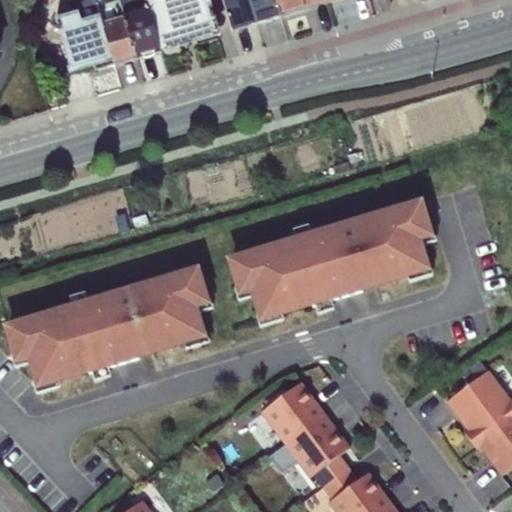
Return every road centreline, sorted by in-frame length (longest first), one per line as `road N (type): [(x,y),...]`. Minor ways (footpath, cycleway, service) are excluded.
road 1 (tertiary): [(0,173),(310,82),(511,34)]
road 2 (residential): [(29,436),(342,341)]
road 3 (residential): [(342,341),(469,303),(441,207)]
road 4 (residential): [(342,341),(468,511)]
